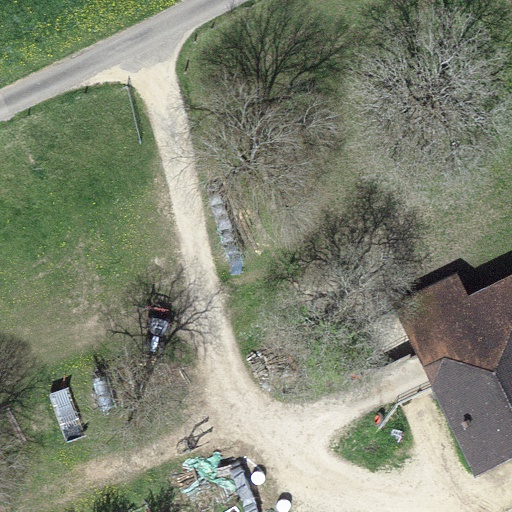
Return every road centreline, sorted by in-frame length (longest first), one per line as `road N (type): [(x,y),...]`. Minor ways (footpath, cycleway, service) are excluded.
road 1 (track): [(148,35),(249,429),(349,511)]
road 2 (unclassified): [(223,0),(0,103)]
road 3 (track): [(403,511),(511,459)]
